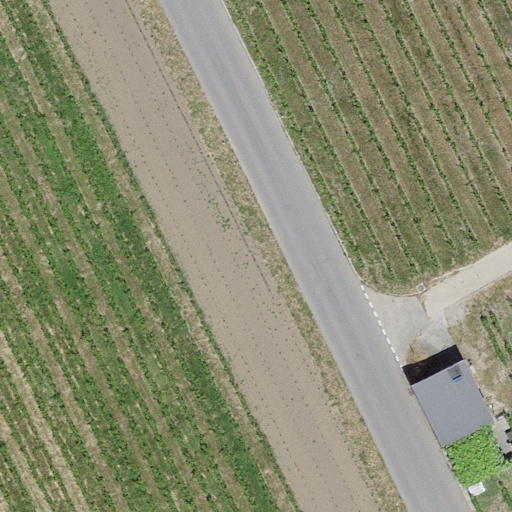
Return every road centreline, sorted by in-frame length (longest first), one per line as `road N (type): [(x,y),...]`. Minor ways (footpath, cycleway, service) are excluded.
road 1 (tertiary): [(200,0),(446,511)]
road 2 (track): [(361,341),(511,243)]
